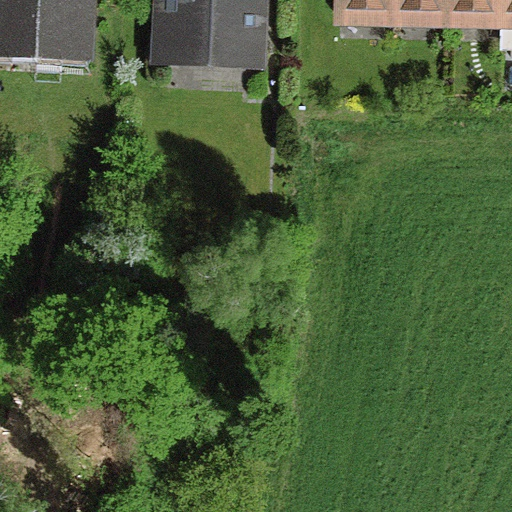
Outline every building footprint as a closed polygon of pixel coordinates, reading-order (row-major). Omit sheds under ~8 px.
[(79,0),(0,0),(0,43),(77,47),(79,0)] [(160,0),(158,51),(248,55),(250,0),(160,0)] [(334,0),(334,11),(388,12),(387,0),(334,0)] [(440,0),(387,0),(388,12),(441,13),(440,0)] [(493,0),(440,0),(441,13),(494,14),(493,0)] [(511,0),(493,0),(494,14),(498,14),(497,42),(506,51),(511,50),(511,0)]
